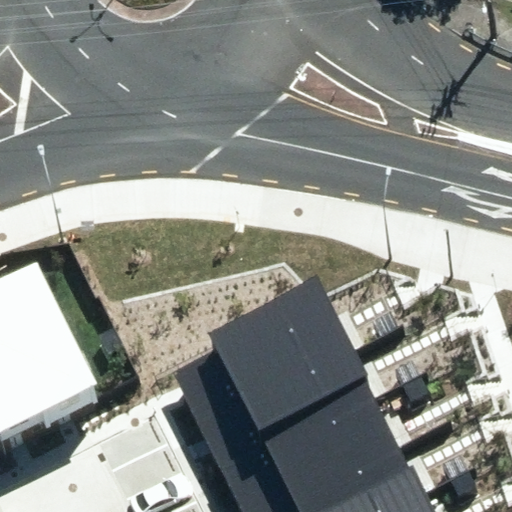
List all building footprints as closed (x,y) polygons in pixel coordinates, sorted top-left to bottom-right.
[(96,384),(37,261),(0,278),(0,312),(46,408),(96,384)] [(176,374),(199,421),(349,347),(326,301),(176,374)] [(0,429),(46,408),(0,312),(0,429)] [(199,421),(224,471),(374,398),(349,347),(199,421)] [(224,471),(244,511),(260,511),(398,444),(374,398),(224,471)] [(260,511),(377,511),(421,490),(398,444),(260,511)] [(377,511),(431,511),(421,490),(377,511)]
